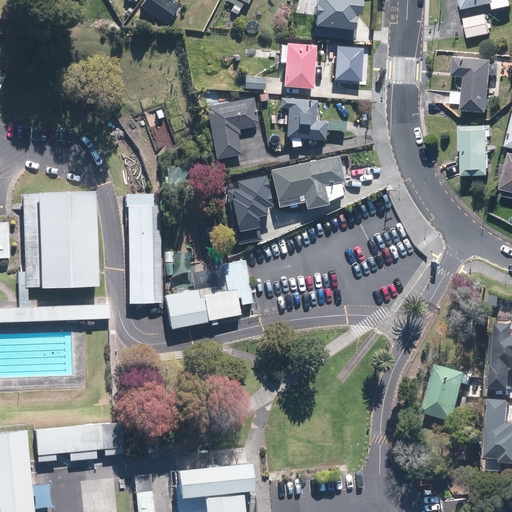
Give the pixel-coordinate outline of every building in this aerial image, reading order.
[(176,8),(165,0),(143,0),(139,7),(164,25),(176,8)] [(246,0),(225,0),(225,1),(239,8),(243,2),(245,3),(246,0)] [(316,0),(314,34),(353,37),(355,14),(359,14),(360,0),(316,0)] [(460,0),(462,9),(495,2),(494,0),(460,0)] [(484,14),(464,19),(468,37),(489,32),(484,14)] [(312,47),(284,45),(281,86),(309,88),(312,47)] [(336,79),(362,81),(364,49),(339,47),(336,79)] [(490,60),(454,58),(452,75),(463,76),(461,110),(486,112),(490,60)] [(247,76),(246,88),(265,90),(266,78),(247,76)] [(81,89),(42,86),(39,118),(78,121),(81,89)] [(33,91),(0,89),(0,113),(31,115),(33,91)] [(121,193),(162,185),(157,142),(113,95),(80,125),(114,162),(116,160),(121,193)] [(314,101),(279,98),(278,109),(286,109),(284,138),(321,141),(323,122),(313,122),(314,101)] [(252,99),(205,107),(214,159),(240,155),(235,130),(254,127),(256,122),(252,99)] [(488,174),(486,129),(484,130),(484,126),(459,127),(460,150),(461,149),(462,175),(488,174)] [(511,191),(511,153),(509,153),(500,189),(511,191)] [(335,157),(268,171),(274,200),(299,194),(303,209),(325,204),(321,186),(340,181),(335,157)] [(229,190),(239,239),(260,234),(255,213),(267,211),(266,206),(271,205),(264,174),(236,180),(237,189),(229,190)] [(91,194),(19,196),(22,291),(94,289),(91,194)] [(156,207),(121,208),(124,305),(159,304),(156,207)] [(0,258),(10,258),(9,221),(0,221),(0,258)] [(161,296),(167,329),(237,316),(235,306),(249,303),(241,262),(220,266),(223,285),(161,296)] [(110,304),(0,308),(0,322),(111,318),(110,304)] [(487,390),(510,392),(511,370),(511,328),(491,327),(487,390)] [(465,375),(435,367),(422,414),(452,422),(465,375)] [(511,465),(511,426),(507,426),(509,403),(487,402),(484,444),(487,444),(486,460),(501,461),(501,464),(511,465)] [(266,432),(268,448),(270,448),(271,461),(280,460),(281,472),(338,466),(331,411),(277,417),(279,431),(266,432)] [(119,423),(33,431),(35,458),(121,451),(119,423)] [(35,511),(27,430),(0,433),(0,511),(35,511)] [(239,511),(237,491),(248,490),(245,462),(171,470),(174,497),(196,495),(198,511),(239,511)] [(155,511),(151,474),(135,476),(138,511),(155,511)]
